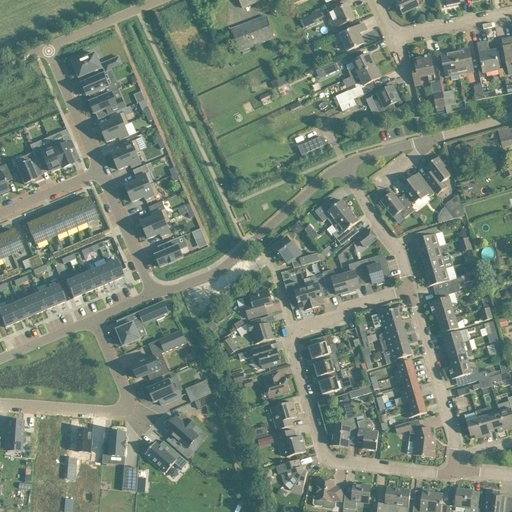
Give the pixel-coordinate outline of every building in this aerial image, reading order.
[(239,0),(243,8),(262,0),(239,0)] [(400,0),(397,2),(401,9),(400,9),(401,11),(403,14),(419,7),(415,0),(400,0)] [(339,2),(324,9),(327,14),(327,15),(334,29),(346,24),(355,20),(348,5),(342,8),(339,2)] [(193,11),(189,13),(192,20),(197,18),(193,11)] [(180,12),(161,21),(167,32),(185,24),(180,12)] [(304,29),(317,23),(313,14),(300,20),(304,29)] [(269,15),(233,27),(241,51),(277,39),(269,15)] [(185,24),(167,32),(171,41),(189,32),(185,24)] [(347,51),(355,48),(364,44),(359,34),(367,31),(364,24),(340,35),(347,51)] [(189,32),(171,41),(175,51),(194,42),(189,32)] [(511,38),(502,40),(503,50),(508,75),(511,74),(511,38)] [(194,42),(175,51),(180,61),(198,52),(194,42)] [(485,43),(478,45),(480,54),(483,69),(484,73),(499,70),(498,66),(495,51),(487,53),(485,43)] [(211,49),(206,51),(210,58),(214,56),(211,49)] [(469,49),(455,52),(459,72),(466,71),(467,73),(473,72),(469,49)] [(198,52),(180,61),(185,70),(203,62),(198,52)] [(441,55),(443,64),(446,77),(452,76),(452,73),(459,72),(455,52),(441,55)] [(102,64),(100,65),(95,54),(73,63),(75,69),(77,73),(79,78),(103,68),(102,64)] [(348,72),(351,77),(375,66),(369,55),(353,62),(356,69),(348,72)] [(106,74),(123,66),(120,57),(119,57),(113,60),(102,64),(103,68),(106,74)] [(415,86),(421,85),(420,78),(428,76),(429,83),(435,82),(432,66),(430,57),(427,57),(424,57),(425,58),(415,60),(416,65),(411,66),(415,86)] [(203,62),(185,70),(189,79),(207,70),(203,62)] [(324,77),(339,70),(335,62),(320,68),(324,77)] [(351,77),(343,81),(348,92),(349,91),(360,86),(363,85),(364,86),(371,82),(380,78),(375,66),(351,77)] [(220,68),(215,70),(219,79),(224,76),(220,68)] [(207,70),(189,79),(194,90),(212,82),(207,70)] [(112,93),(122,89),(119,82),(109,86),(104,75),(82,84),(83,86),(81,87),(84,95),(86,94),(87,96),(99,91),(101,97),(112,93)] [(274,89),(288,83),(285,76),(271,83),(274,89)] [(436,108),(445,107),(443,93),(442,93),(440,81),(431,83),(436,108)] [(485,99),(484,93),(482,85),(474,87),(476,101),(485,99)] [(348,92),(336,97),(340,106),(353,99),(364,94),(360,86),(349,91),(348,92)] [(372,97),(380,115),(394,109),(392,105),(400,101),(393,87),(378,94),(372,97)] [(453,91),(443,93),(445,107),(447,114),(453,112),(451,105),(453,105),(456,105),(454,95),(453,91)] [(495,91),(484,93),(485,99),(496,97),(495,91)] [(115,101),(112,93),(101,97),(90,102),(91,105),(90,106),(93,114),(94,113),(95,115),(106,110),(109,116),(126,109),(122,99),(115,101)] [(269,93),(259,97),(262,102),(271,98),(269,93)] [(342,112),(356,105),(353,99),(340,106),(342,112)] [(291,111),(301,107),(299,102),(289,107),(291,111)] [(129,124),(124,112),(111,118),(112,121),(100,126),(103,135),(129,124)] [(129,137),(125,126),(129,124),(103,135),(107,143),(119,138),(120,140),(129,137)] [(508,128),(498,131),(500,138),(502,148),(511,145),(511,128),(509,130),(508,128)] [(63,141),(52,146),(61,169),(74,164),(68,151),(75,148),(67,130),(60,133),(63,141)] [(319,151),(327,147),(322,137),(314,140),(319,151)] [(140,151),(136,140),(123,146),(124,149),(112,154),(115,162),(140,151)] [(467,153),(461,144),(455,148),(461,157),(467,153)] [(61,169),(52,146),(41,151),(39,147),(32,150),(38,164),(44,161),(49,172),(50,171),(51,173),(61,169)] [(141,164),(136,154),(141,152),(140,151),(115,162),(119,171),(131,165),(132,168),(141,164)] [(37,179),(32,168),(38,165),(38,164),(36,159),(33,153),(23,157),(25,162),(16,166),(24,185),(26,184),(26,186),(32,183),(32,181),(37,179)] [(445,167),(444,166),(438,158),(426,168),(430,174),(425,178),(428,181),(434,189),(438,195),(447,187),(443,182),(450,177),(444,168),(445,167)] [(501,171),(511,167),(511,164),(509,166),(508,162),(499,165),(501,171)] [(0,194),(2,194),(2,196),(8,193),(7,192),(9,191),(5,182),(12,180),(5,165),(0,167),(0,194)] [(505,178),(511,175),(511,167),(501,171),(501,172),(503,171),(505,178)] [(18,178),(16,172),(10,175),(12,180),(12,181),(18,178)] [(150,185),(145,174),(136,178),(137,181),(125,186),(129,194),(154,184),(154,183),(150,185)] [(403,187),(409,195),(412,198),(414,202),(415,203),(420,199),(422,201),(428,196),(430,198),(435,194),(421,176),(416,180),(414,177),(407,182),(408,183),(403,187)] [(159,195),(154,184),(129,194),(132,203),(145,198),(147,203),(156,199),(155,197),(159,195)] [(393,193),(379,203),(384,210),(385,210),(387,209),(393,217),(400,213),(404,218),(411,213),(414,210),(410,205),(408,201),(406,200),(401,204),(393,193)] [(88,199),(78,203),(86,222),(96,218),(88,199)] [(336,223),(351,211),(342,201),(331,209),(326,203),(318,209),(315,212),(323,222),(327,219),(332,226),(336,223)] [(170,220),(162,202),(149,208),(153,218),(141,223),(145,231),(170,220)] [(78,203),(68,207),(76,227),(86,222),(78,203)] [(450,213),(454,219),(465,215),(462,204),(450,213)] [(68,207),(58,212),(66,231),(76,227),(68,207)] [(342,246),(345,243),(353,237),(348,230),(359,222),(351,211),(336,223),(340,227),(336,230),(337,232),(333,235),(342,246)] [(444,218),(444,222),(454,219),(450,213),(448,211),(445,214),(444,218)] [(58,212),(48,216),(56,235),(66,231),(58,212)] [(48,216),(38,220),(46,239),(56,235),(48,216)] [(46,239),(38,220),(27,225),(35,244),(46,239)] [(171,236),(166,223),(170,221),(170,220),(145,231),(148,239),(160,234),(162,240),(171,236)] [(398,236),(404,232),(399,226),(394,229),(398,236)] [(419,248),(420,252),(439,246),(436,235),(438,234),(437,228),(424,231),(426,237),(414,241),(417,249),(419,248)] [(468,237),(466,231),(463,229),(457,239),(459,240),(468,237)] [(14,230),(3,235),(12,254),(22,250),(14,230)] [(364,247),(377,238),(371,230),(358,240),(364,247)] [(94,242),(105,237),(103,232),(92,236),(94,242)] [(3,235),(0,236),(0,254),(2,258),(12,254),(3,235)] [(156,258),(154,258),(158,267),(160,266),(160,268),(183,258),(180,250),(187,247),(183,237),(167,243),(170,250),(155,256),(156,258)] [(294,243),(292,244),(287,237),(281,242),(273,248),(279,255),(280,254),(285,261),(288,265),(290,263),(294,260),(296,260),(296,262),(300,261),(302,267),(312,264),(319,261),(317,254),(303,258),(302,256),(303,255),(302,254),(294,243)] [(458,241),(461,252),(472,249),(469,238),(458,241)] [(439,246),(420,252),(424,263),(442,258),(439,246)] [(475,251),(469,253),(471,262),(478,260),(475,251)] [(38,268),(43,265),(38,254),(33,257),(38,268)] [(369,259),(359,262),(366,285),(366,284),(372,282),(372,283),(373,285),(377,284),(377,285),(377,286),(386,283),(385,283),(384,279),(384,278),(389,277),(391,276),(386,258),(385,256),(383,257),(381,258),(380,264),(372,266),(369,259)] [(446,269),(453,267),(450,256),(442,258),(424,263),(427,275),(446,269)] [(27,259),(22,262),(25,269),(31,267),(32,269),(32,270),(38,268),(33,257),(27,259)] [(123,277),(116,260),(106,265),(113,282),(123,277)] [(478,260),(470,262),(472,270),(481,268),(478,260)] [(350,272),(343,274),(349,294),(357,292),(357,291),(356,290),(361,289),(360,287),(360,286),(365,284),(366,285),(359,262),(349,265),(350,272)] [(113,282),(106,265),(96,269),(103,286),(113,282)] [(18,268),(8,273),(10,278),(20,274),(18,268)] [(103,286),(96,269),(86,273),(93,290),(103,286)] [(428,287),(438,285),(442,283),(444,290),(458,285),(465,283),(463,277),(449,281),(446,269),(427,275),(428,279),(426,279),(428,287)] [(333,270),(323,273),(323,274),(327,288),(330,296),(330,295),(336,293),(336,294),(337,296),(341,295),(341,296),(341,297),(349,294),(343,274),(336,276),(333,270)] [(93,290),(86,273),(76,277),(83,294),(93,290)] [(312,283),(306,285),(313,309),(320,306),(320,304),(324,303),(320,290),(327,288),(323,274),(311,278),(312,283)] [(66,282),(73,299),(83,294),(76,277),(66,282)] [(294,283),(285,286),(289,300),(297,297),(301,310),(304,309),(305,311),(313,309),(306,285),(299,287),(297,282),(294,283)] [(65,302),(58,285),(48,289),(55,306),(65,302)] [(458,285),(444,290),(439,291),(441,300),(430,303),(433,314),(436,313),(452,308),(458,306),(454,293),(460,292),(458,285)] [(55,306),(48,289),(38,293),(45,311),(55,306)] [(245,307),(249,319),(267,314),(265,307),(272,305),(267,289),(257,292),(258,294),(250,296),(243,299),(245,307)] [(45,311),(38,293),(28,298),(35,315),(45,311)] [(35,315),(28,298),(18,302),(25,319),(35,315)] [(117,330),(120,338),(119,339),(122,346),(123,345),(124,347),(140,340),(135,328),(169,313),(164,301),(138,312),(138,313),(128,317),(131,324),(117,330)] [(25,319),(18,302),(8,306),(15,323),(25,319)] [(378,315),(372,317),(375,326),(375,328),(383,326),(402,321),(398,309),(390,311),(389,305),(376,309),(378,315)] [(0,309),(0,316),(5,328),(15,323),(8,306),(0,309)] [(452,308),(436,313),(439,323),(455,318),(452,308)] [(483,321),(493,319),(489,308),(484,310),(485,309),(480,310),(482,318),(483,321)] [(461,316),(455,318),(439,323),(442,334),(459,329),(457,325),(462,321),(461,316)] [(245,325),(237,330),(241,337),(250,332),(252,331),(255,339),(256,344),(258,344),(264,342),(274,339),(269,323),(265,325),(263,318),(254,321),(251,322),(245,325)] [(501,328),(508,326),(506,318),(498,320),(501,328)] [(237,330),(245,325),(242,320),(234,325),(236,327),(230,331),(231,334),(237,330)] [(118,321),(109,325),(112,331),(121,327),(118,321)] [(383,333),(379,336),(380,340),(387,338),(405,332),(402,321),(383,326),(385,332),(383,333)] [(492,334),(496,333),(493,322),(489,323),(489,324),(484,325),(485,329),(487,335),(491,334),(492,334)] [(452,334),(443,337),(446,348),(468,341),(465,330),(460,332),(452,334)] [(182,331),(160,340),(165,353),(187,343),(182,331)] [(405,332),(387,338),(390,349),(409,344),(405,332)] [(491,334),(487,335),(491,346),(495,345),(502,342),(499,343),(496,333),(492,334),(491,334)] [(313,346),(309,347),(310,351),(313,360),(316,359),(336,353),(331,335),(311,341),(313,346)] [(231,355),(238,350),(229,338),(222,343),(231,355)] [(468,341),(446,348),(449,358),(471,351),(468,341)] [(498,355),(501,354),(505,353),(502,342),(495,345),(498,355)] [(387,357),(385,360),(387,365),(394,363),(393,361),(402,358),(412,355),(409,344),(390,349),(392,356),(387,357)] [(263,369),(272,367),(281,364),(279,359),(281,358),(279,352),(278,352),(277,350),(272,351),(271,345),(261,348),(252,351),(256,362),(260,361),(263,369)] [(452,366),(449,367),(449,369),(469,363),(467,357),(473,356),(471,351),(449,358),(452,366)] [(321,377),(341,370),(336,353),(316,359),(318,364),(314,365),(315,369),(318,378),(321,377)] [(160,369),(154,357),(132,366),(138,379),(148,375),(150,381),(170,373),(167,366),(160,369)] [(361,357),(354,359),(356,365),(363,364),(361,357)] [(411,361),(402,364),(398,365),(399,371),(395,372),(397,377),(415,372),(411,361)] [(469,363),(449,369),(452,380),(465,376),(468,384),(479,381),(489,378),(488,375),(488,374),(487,372),(479,374),(477,369),(473,368),(471,369),(469,363)] [(349,378),(344,380),(341,370),(321,377),(323,381),(319,382),(320,386),(323,395),(332,392),(340,390),(352,387),(349,378)] [(269,399),(280,396),(290,393),(289,391),(290,390),(289,386),(287,385),(285,377),(281,378),(279,372),(270,375),(264,376),(266,383),(265,383),(269,399)] [(415,372),(397,377),(398,382),(402,381),(404,386),(418,382),(415,372)] [(236,375),(233,376),(235,384),(238,383),(245,381),(243,373),(236,375)] [(149,390),(147,391),(150,399),(152,398),(153,400),(154,402),(159,400),(161,404),(162,406),(182,398),(179,390),(172,393),(167,381),(166,382),(164,377),(154,382),(156,386),(149,389),(149,390)] [(489,378),(479,381),(480,384),(481,388),(481,390),(487,388),(492,386),(491,383),(489,378)] [(251,380),(243,382),(244,388),(253,386),(251,380)] [(206,381),(186,390),(191,403),(198,400),(212,394),(206,381)] [(401,393),(403,398),(421,392),(418,382),(404,386),(405,391),(401,393)] [(372,393),(370,386),(349,393),(351,399),(372,393)] [(459,397),(469,394),(470,394),(468,388),(457,391),(459,397)] [(408,401),(410,407),(424,403),(421,392),(403,398),(404,403),(408,401)] [(212,394),(198,400),(202,408),(206,406),(214,403),(212,394)] [(341,396),(343,402),(350,400),(348,394),(341,396)] [(509,402),(498,405),(500,412),(505,431),(511,428),(511,425),(511,424),(511,396),(508,398),(509,402)] [(277,431),(284,429),(293,426),(291,419),(297,417),(292,402),(271,409),(277,431)] [(356,418),(352,403),(344,405),(346,414),(344,417),(346,421),(353,418),(354,418),(354,419),(356,418)] [(409,419),(417,416),(427,413),(424,403),(410,407),(412,412),(407,413),(409,419)] [(493,412),(492,410),(491,407),(486,408),(487,412),(488,412),(493,430),(497,429),(498,433),(505,431),(500,412),(495,414),(493,412)] [(489,431),(493,430),(488,412),(487,412),(488,413),(484,414),(485,417),(478,419),(483,437),(490,435),(489,431)] [(483,437),(478,419),(476,413),(465,416),(465,419),(471,437),(474,436),(476,439),(483,437)] [(171,434),(181,442),(175,448),(187,459),(193,453),(188,448),(198,436),(191,430),(195,425),(188,419),(184,424),(175,417),(167,427),(170,430),(168,432),(171,434)] [(356,438),(357,428),(354,419),(354,418),(353,418),(351,419),(342,422),(341,427),(332,426),(331,435),(333,435),(332,446),(348,448),(349,437),(356,438)] [(363,446),(363,448),(363,450),(367,450),(376,451),(378,441),(379,432),(371,432),(372,429),(369,429),(366,429),(364,420),(357,422),(359,428),(357,445),(363,446)] [(7,421),(5,445),(12,445),(12,446),(15,446),(15,445),(21,446),(23,422),(7,421)] [(411,430),(409,423),(395,427),(397,434),(411,430)] [(254,437),(267,434),(265,427),(252,430),(254,437)] [(409,440),(409,442),(415,443),(413,455),(413,456),(434,458),(435,445),(434,445),(434,443),(435,440),(430,440),(430,437),(432,436),(429,427),(410,433),(409,440)] [(78,430),(76,452),(91,453),(93,431),(78,430)] [(287,458),(296,455),(306,452),(301,437),(296,438),(294,430),(277,435),(281,448),(284,447),(287,458)] [(125,442),(125,433),(111,432),(111,443),(104,443),(103,464),(110,464),(110,456),(124,457),(124,448),(125,448),(125,442)] [(188,463),(164,441),(160,446),(156,443),(145,455),(167,473),(175,464),(182,470),(188,463)] [(68,460),(67,473),(74,474),(75,460),(68,460)] [(301,467),(299,461),(299,460),(289,463),(276,467),(279,475),(281,474),(284,484),(292,491),(302,493),(305,482),(307,472),(307,473),(304,472),(302,470),(301,468),(302,468),(302,467),(301,467)] [(138,468),(125,467),(123,491),(137,492),(138,476),(138,468)] [(31,469),(21,468),(21,482),(30,483),(31,469)] [(271,471),(264,473),(266,480),(270,479),(269,478),(272,477),(271,474),(272,474),(271,471)] [(323,505),(323,501),(332,502),(332,501),(342,502),(344,488),(334,487),(334,481),(318,479),(316,497),(314,497),(313,504),(315,506),(321,507),(323,505)] [(344,505),(343,509),(356,510),(357,502),(357,500),(367,501),(367,503),(369,504),(370,496),(371,486),(362,485),(362,486),(354,485),(352,496),(345,495),(344,505)] [(409,500),(411,491),(387,488),(386,498),(385,504),(382,504),(381,511),(396,511),(398,506),(409,508),(409,500)] [(477,511),(478,511),(479,502),(471,501),(473,491),(457,489),(455,507),(466,508),(465,511),(477,511)] [(440,511),(442,505),(443,495),(435,494),(435,491),(423,490),(421,502),(416,501),(416,498),(415,498),(413,511),(440,511)] [(477,511),(511,511),(511,509),(506,507),(507,497),(507,496),(500,495),(500,492),(488,491),(486,501),(485,510),(478,509),(478,511),(477,511)] [(373,511),(381,511),(382,504),(374,503),(373,511)]
